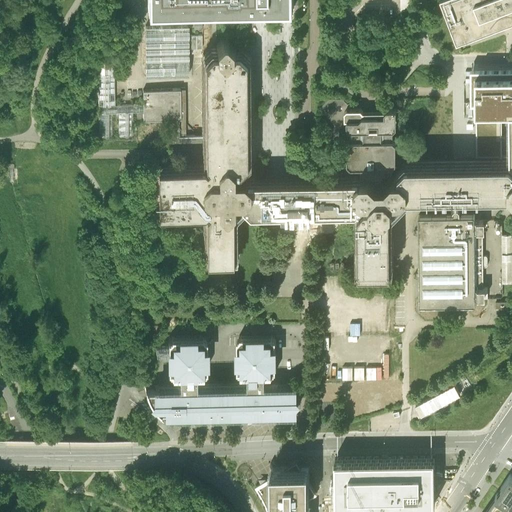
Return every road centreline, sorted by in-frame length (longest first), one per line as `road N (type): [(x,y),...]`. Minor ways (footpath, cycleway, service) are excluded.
road 1 (unclassified): [(489,451),(455,442),(134,451)]
road 2 (unclassified): [(249,511),(210,469),(178,455),(134,451)]
road 3 (unclassified): [(134,451),(0,453)]
